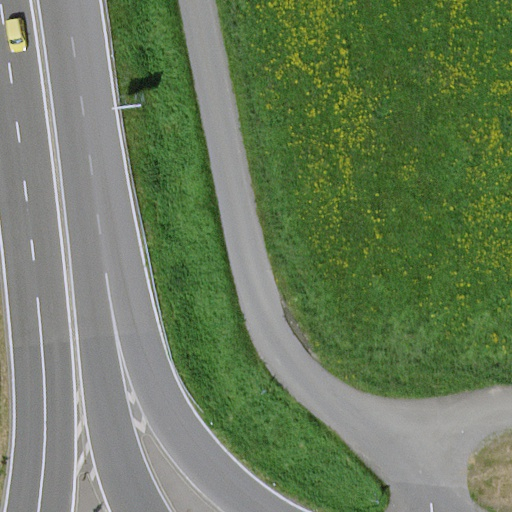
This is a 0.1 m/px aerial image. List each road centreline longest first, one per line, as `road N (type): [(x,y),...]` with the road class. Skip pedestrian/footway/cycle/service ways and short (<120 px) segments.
road 1 (primary): [(2,0),(44,371),(41,511)]
road 2 (primary): [(258,511),(194,458),(154,405),(126,339),(88,184)]
road 3 (primary): [(142,511),(106,381),(88,184)]
road 4 (primary): [(88,184),(63,0)]
